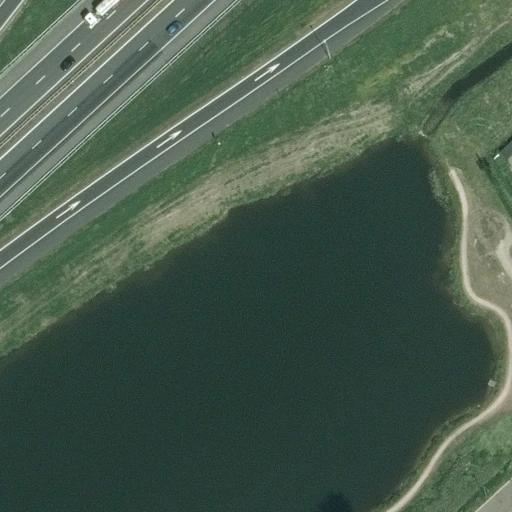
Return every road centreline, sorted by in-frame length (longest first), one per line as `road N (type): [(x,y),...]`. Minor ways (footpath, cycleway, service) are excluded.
road 1 (motorway): [(0,260),(374,0)]
road 2 (motorway): [(0,177),(194,0)]
road 3 (motorway): [(127,0),(0,117)]
